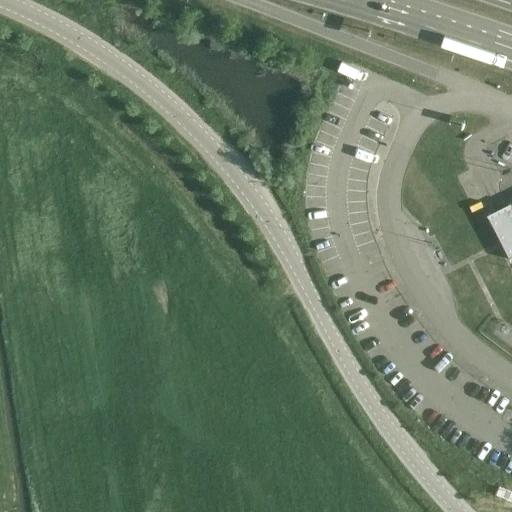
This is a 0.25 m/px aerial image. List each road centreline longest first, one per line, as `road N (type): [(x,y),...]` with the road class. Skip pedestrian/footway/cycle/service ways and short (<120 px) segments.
road 1 (unclassified): [(0,2),(95,50),(219,156),(305,291)]
road 2 (unclassified): [(453,511),(373,408),(305,291)]
road 3 (primary): [(342,0),(511,55)]
